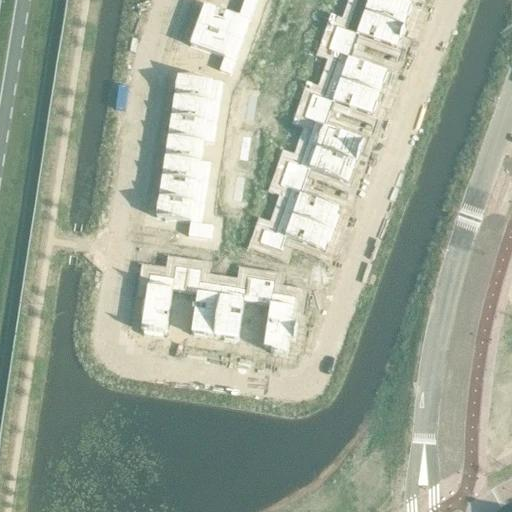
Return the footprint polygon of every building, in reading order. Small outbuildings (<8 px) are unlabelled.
[(244,0),(243,5),(254,9),(257,0),(244,0)] [(358,0),(355,10),(406,28),(406,27),(405,26),(407,19),(409,20),(413,7),(412,7),(412,5),(399,0),(358,0)] [(196,25),(196,26),(243,42),(254,9),(243,5),(239,17),(228,13),(229,12),(218,8),(217,9),(204,4),(202,10),(197,25),(196,25)] [(336,27),(332,40),(355,48),(359,37),(396,50),(399,42),(401,42),(406,28),(355,10),(348,31),(336,27)] [(193,36),(189,47),(224,59),(219,72),(231,76),(243,42),(196,26),(195,28),(196,28),(195,33),(193,33),(192,36),(193,36)] [(332,40),(328,52),(339,56),(331,78),(380,95),(383,87),(385,87),(389,75),(388,75),(388,73),(351,59),(355,48),(332,40)] [(177,76),(174,97),(220,104),(224,83),(177,76)] [(312,95),(308,108),(331,116),(335,104),(372,118),(373,116),(375,116),(379,104),(377,103),(380,95),(331,78),(324,99),(312,95)] [(248,96),(247,108),(255,109),(257,97),(248,96)] [(174,97),(171,117),(217,124),(220,104),(174,97)] [(247,108),(245,120),(253,121),(255,109),(247,108)] [(308,108),(304,120),(315,124),(307,146),(357,164),(366,141),(327,127),(331,116),(308,108)] [(171,117),(168,137),(214,145),(217,124),(171,117)] [(242,136),(240,148),(249,150),(251,138),(242,136)] [(168,137),(165,158),(211,165),(211,163),(202,162),(205,144),(214,145),(168,137)] [(288,163),(284,176),(306,184),(311,172),(348,186),(353,173),(354,173),(355,172),(353,171),(356,164),(357,164),(307,146),(299,167),(288,163)] [(165,158),(162,178),(208,185),(211,165),(165,158)] [(284,176),(279,188),(291,192),(283,213),(335,232),(340,217),(337,216),(340,208),(302,195),(306,184),(284,176)] [(236,177),(234,189),(243,190),(244,178),(236,177)] [(162,178),(159,198),(205,205),(208,185),(162,178)] [(234,189),(233,201),(241,202),(243,190),(234,189)] [(159,198),(155,219),(190,224),(188,238),(211,242),(214,227),(202,225),(205,205),(159,198)] [(264,231),(259,245),(282,253),(287,240),(324,253),(327,246),(329,246),(335,232),(283,213),(275,235),(264,231)] [(142,299),(139,317),(143,318),(141,333),(143,333),(143,336),(163,339),(163,336),(166,336),(173,292),(185,294),(188,270),(175,268),(173,279),(149,276),(145,300),(142,299)] [(188,270),(185,294),(196,296),(191,335),(193,335),(192,337),(205,339),(206,337),(214,339),(222,287),(200,283),(201,272),(188,270)] [(222,287),(214,339),(223,340),(223,341),(236,343),(236,342),(238,342),(244,303),(256,304),(260,281),(247,279),(245,290),(222,287)] [(260,281),(256,304),(270,306),(263,349),(271,351),(270,355),(287,357),(289,342),(295,343),(298,323),(292,322),(296,298),(273,295),(275,283),(260,281)]
